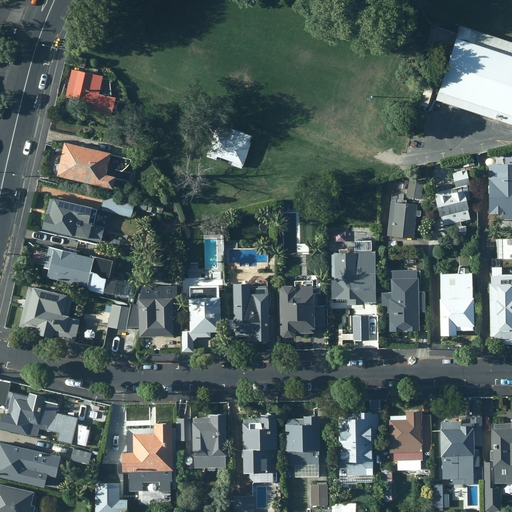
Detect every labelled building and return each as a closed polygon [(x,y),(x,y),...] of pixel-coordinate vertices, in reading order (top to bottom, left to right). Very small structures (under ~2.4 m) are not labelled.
[(511,43),(460,26),(434,99),(511,124),(511,43)] [(98,94),(102,76),(71,69),(64,97),(73,99),(72,105),(110,114),(114,97),(98,94)] [(427,107),(433,87),(425,85),(419,105),(427,107)] [(118,121),(109,120),(107,131),(117,132),(118,121)] [(252,137),(216,124),(205,157),(216,161),(217,157),(232,162),(231,166),(241,169),(252,137)] [(130,159),(109,153),(63,142),(54,176),(111,190),(114,178),(118,179),(120,171),(126,166),(130,159)] [(511,163),(488,164),(489,214),(500,214),(501,219),(511,219),(511,163)] [(452,174),(455,187),(469,184),(466,171),(452,174)] [(424,182),(409,179),(406,197),(421,200),(424,182)] [(405,187),(392,185),(387,235),(413,238),(416,216),(420,216),(420,211),(416,210),(416,204),(404,203),(405,187)] [(470,201),(467,185),(435,192),(436,197),(434,198),(441,226),(453,223),(454,227),(460,226),(460,222),(470,219),(466,202),(470,201)] [(104,195),(100,210),(130,217),(134,203),(104,195)] [(86,225),(90,208),(49,198),(45,214),(43,214),(39,229),(86,240),(89,228),(86,225)] [(466,227),(445,227),(446,236),(466,236),(466,227)] [(491,283),(489,283),(491,339),(495,339),(495,342),(504,342),(504,344),(511,344),(511,237),(497,238),(497,259),(492,259),(492,275),(491,275),(491,283)] [(47,269),(45,278),(87,288),(86,290),(103,294),(111,261),(89,256),(88,257),(47,247),(42,268),(47,269)] [(330,254),(331,304),(375,303),(373,252),(371,252),(371,249),(354,250),(354,253),(330,254)] [(419,270),(391,270),(391,292),(381,293),(381,306),(386,306),(386,314),(389,313),(389,331),(419,331),(418,313),(425,313),(424,292),(418,292),(418,285),(420,285),(419,270)] [(473,273),(440,274),(440,299),(438,299),(438,336),(457,336),(456,326),(458,326),(458,331),(473,330),(473,273)] [(253,341),(268,341),(266,282),(259,276),(253,276),(245,284),(230,284),(232,338),(252,337),(253,341)] [(197,338),(220,338),(219,283),(187,283),(187,330),(181,330),(181,353),(194,352),(194,341),(197,338)] [(295,334),(313,334),(311,286),(280,287),(277,290),(279,335),(282,338),(292,338),(295,334)] [(67,318),(71,298),(27,287),(17,327),(34,331),(34,334),(51,338),(51,335),(73,341),(79,320),(67,318)] [(137,327),(138,338),(172,336),(171,310),(177,309),(176,295),(151,289),(149,295),(138,292),(136,300),(135,304),(129,306),(130,308),(110,304),(106,327),(125,331),(126,327),(137,327)] [(377,330),(365,330),(366,347),(371,347),(377,347),(377,330)] [(10,382),(0,379),(0,407),(5,409),(10,382)] [(27,396),(11,392),(5,415),(1,414),(0,418),(0,428),(36,437),(38,429),(62,435),(65,422),(61,421),(62,416),(54,414),(57,403),(43,400),(43,397),(28,393),(27,396)] [(86,404),(70,405),(70,415),(86,415),(86,404)] [(302,419),(284,419),(285,445),(283,445),(283,452),(286,452),(287,466),(293,465),(293,478),(319,477),(317,428),(328,427),(328,408),(318,408),(318,417),(302,418),(302,419)] [(358,419),(338,420),(338,476),(372,475),(371,428),(380,429),(380,414),(371,414),(371,412),(358,412),(358,419)] [(394,453),(394,461),(422,460),(422,450),(431,450),(431,424),(421,424),(421,412),(405,412),(405,416),(389,416),(389,420),(388,420),(389,453),(394,453)] [(191,423),(193,468),(206,468),(206,471),(223,471),(223,468),(225,468),(224,415),(209,415),(209,418),(192,418),(192,423),(191,423)] [(276,474),(275,415),(258,415),(258,424),(251,424),(251,426),(242,426),(242,474),(248,474),(248,480),(260,480),(259,474),(276,474)] [(461,421),(440,422),(442,480),(473,479),(472,457),(474,457),(473,436),(482,436),(481,418),(470,418),(470,424),(461,424),(461,421)] [(178,441),(190,441),(189,419),(178,419),(178,441)] [(511,420),(510,420),(510,423),(493,423),(493,429),(491,429),(491,451),(489,451),(489,461),(492,461),(492,463),(483,463),(483,511),(495,511),(500,511),(500,488),(495,488),(495,484),(511,484),(511,420)] [(87,426),(75,424),(71,443),(85,446),(89,430),(87,430),(87,426)] [(172,471),(170,424),(152,424),(153,434),(131,434),(132,453),(121,453),(122,472),(128,472),(129,491),(141,491),(141,482),(159,481),(159,492),(169,492),(169,482),(171,482),(170,471),(172,471)] [(0,477),(52,490),(59,457),(0,443),(0,477)] [(88,465),(91,453),(72,448),(69,460),(88,465)] [(392,500),(392,468),(382,469),(382,500),(392,500)] [(316,484),(310,484),(310,499),(306,499),(306,506),(328,506),(328,482),(317,481),(316,484)] [(119,483),(94,484),(94,511),(126,511),(126,500),(119,500),(119,483)] [(32,492),(0,484),(0,511),(33,511),(34,506),(29,505),(32,492)] [(449,484),(433,484),(433,509),(448,509),(449,484)] [(230,495),(230,511),(253,511),(253,505),(258,505),(257,498),(253,498),(253,495),(230,495)]
